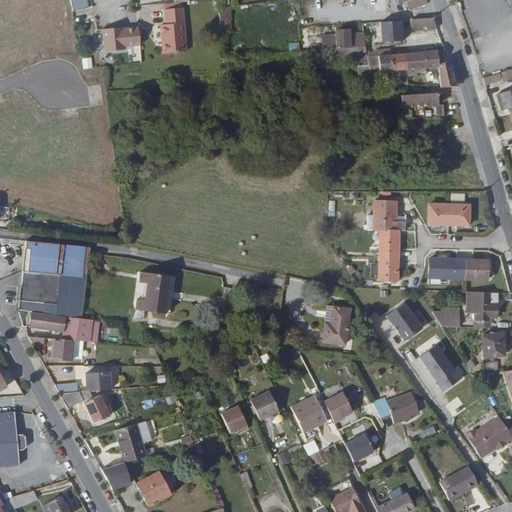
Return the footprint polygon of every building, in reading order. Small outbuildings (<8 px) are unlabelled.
[(395,0),(397,6),(406,3),(409,10),(426,4),(424,0),(395,0)] [(166,9),(183,7),(182,1),(179,1),(165,3),(166,9)] [(220,32),(232,31),(228,6),(217,7),(220,32)] [(165,53),(188,50),(183,7),(166,9),(167,24),(162,24),(164,35),(166,35),(167,42),(164,42),(165,53)] [(428,30),(436,29),(434,23),(432,19),(410,20),(411,27),(427,26),(428,30)] [(412,33),(411,27),(410,20),(398,21),(400,34),(412,33)] [(125,48),(135,46),(131,29),(124,29),(123,28),(112,29),(103,30),(106,52),(125,50),(125,48)] [(141,46),(139,28),(131,29),(135,46),(141,46)] [(363,47),(362,33),(348,34),(350,48),(363,47)] [(350,48),(348,34),(335,35),(336,48),(350,48)] [(335,35),(321,35),(322,49),(336,48),(335,35)] [(432,47),(433,52),(437,70),(440,85),(441,86),(455,86),(447,61),(442,62),(439,52),(444,51),(442,46),(432,47)] [(365,72),(365,66),(364,58),(364,52),(363,47),(350,48),(336,48),(322,49),(320,49),(321,59),(352,58),(353,73),(365,72)] [(373,51),(373,58),(364,58),(365,66),(375,65),(376,72),(388,71),(389,71),(388,56),(387,50),(373,51)] [(427,68),(428,70),(437,70),(433,52),(402,55),(404,70),(405,75),(405,77),(413,76),(413,73),(413,69),(422,68),(427,68)] [(389,71),(404,70),(402,55),(388,56),(389,71)] [(82,67),(92,67),(91,57),(82,57),(82,67)] [(496,71),(481,76),(483,83),(498,78),(496,71)] [(511,85),(500,89),(505,105),(511,103),(511,85)] [(400,107),(438,104),(437,93),(408,95),(400,96),(400,107)] [(372,215),(372,230),(378,230),(398,230),(403,231),(403,222),(394,221),(394,201),(372,201),(372,215)] [(427,205),(426,222),(447,223),(449,206),(427,205)] [(470,207),(449,206),(447,223),(469,224),(470,207)] [(378,257),(398,257),(398,230),(378,230),(378,257)] [(64,245),(26,241),(23,271),(35,272),(61,275),(64,245)] [(86,247),(64,245),(61,275),(82,277),(86,247)] [(378,280),(398,280),(398,257),(378,257),(378,280)] [(428,257),(428,276),(463,277),(463,258),(445,258),(437,258),(428,257)] [(483,277),(483,258),(463,258),(463,277),(483,277)] [(35,272),(23,271),(22,285),(34,287),(35,272)] [(19,307),(19,310),(33,312),(80,319),(80,316),(85,278),(82,277),(61,275),(35,272),(34,287),(22,285),(19,307)] [(142,274),(140,283),(148,284),(150,275),(142,274)] [(166,315),(171,278),(150,275),(148,284),(146,301),(138,300),(136,310),(166,315)] [(488,300),(488,290),(462,289),(462,318),(487,319),(487,316),(495,316),(496,300),(488,300)] [(409,301),(390,313),(397,323),(399,321),(404,329),(402,330),(408,339),(426,327),(409,301)] [(343,344),(350,309),(329,305),(322,340),(343,344)] [(456,327),(457,312),(439,311),(449,327),(456,327)] [(91,321),(81,319),(80,319),(33,312),(31,326),(62,331),(61,342),(75,344),(85,344),(88,344),(91,321)] [(487,327),(487,319),(462,318),(462,327),(487,327)] [(498,345),(501,345),(500,336),(479,339),(481,360),(500,359),(498,345)] [(73,359),(75,344),(61,342),(56,342),(54,359),(72,361),(73,359)] [(446,391),(448,390),(467,377),(460,367),(458,368),(441,343),(422,356),(446,391)] [(73,359),(83,361),(85,344),(75,344),(73,359)] [(476,372),(480,369),(475,361),(471,363),(476,372)] [(490,372),(503,370),(501,362),(489,364),(490,372)] [(511,408),(511,372),(499,374),(504,388),(511,408)] [(87,385),(89,385),(90,392),(113,390),(111,373),(87,375),(87,385)] [(56,386),(60,394),(79,393),(77,384),(56,386)] [(407,415),(416,411),(408,391),(383,402),(381,398),(370,403),(378,419),(388,415),(392,424),(399,421),(399,418),(407,415)] [(90,392),(88,392),(79,393),(60,394),(69,411),(85,403),(96,422),(112,414),(101,395),(94,398),(90,392)] [(259,420),(277,411),(268,392),(250,401),(259,420)] [(339,417),(350,412),(341,393),(322,402),(332,423),(340,420),(339,417)] [(303,433),(325,422),(313,397),(290,408),(303,433)] [(241,432),(248,429),(238,407),(221,414),(230,434),(237,431),(240,430),(241,432)] [(511,438),(511,433),(505,422),(502,417),(478,431),(477,428),(468,434),(482,457),(494,451),(493,448),(497,446),(499,449),(507,445),(506,442),(511,438)] [(0,422),(0,467),(16,467),(15,452),(19,452),(23,449),(22,438),(17,436),(13,436),(11,422),(0,422)] [(125,463),(145,457),(135,425),(115,431),(125,463)] [(362,434),(342,444),(351,462),(370,453),(370,451),(362,434)] [(308,456),(316,452),(311,443),(304,446),(308,456)] [(287,450),(280,452),(283,460),(290,458),(287,450)] [(310,456),(315,466),(327,460),(322,450),(310,456)] [(110,486),(120,481),(113,467),(102,470),(110,486)] [(463,492),(475,486),(466,469),(437,483),(445,498),(462,490),(463,492)] [(247,470),(240,473),(246,488),(253,486),(247,470)] [(149,506),(170,495),(159,474),(137,485),(140,491),(137,493),(143,503),(146,501),(149,506)] [(333,511),(348,511),(361,506),(352,489),(328,500),(333,511)] [(10,508),(30,504),(27,492),(7,496),(10,508)] [(374,510),(376,509),(369,493),(367,495),(374,510)] [(411,511),(413,511),(406,495),(376,509),(374,510),(374,511),(411,511)] [(42,511),(60,511),(53,499),(39,506),(42,511)]
